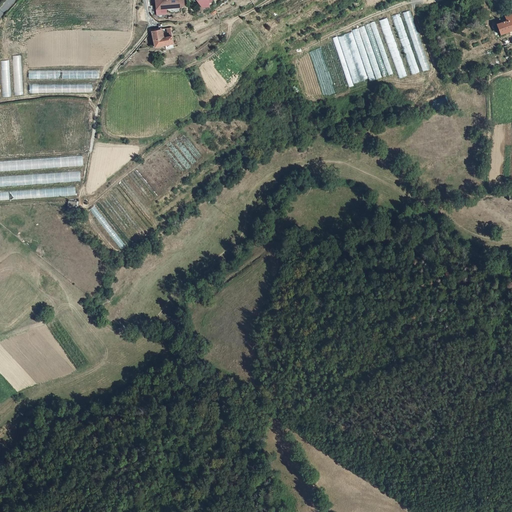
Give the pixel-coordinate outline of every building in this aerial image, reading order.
[(155,0),(156,9),(173,8),(173,0),(178,0),(155,0)] [(403,12),(421,71),(429,69),(411,10),(403,12)] [(392,15),(411,74),(419,72),(400,13),(392,15)] [(511,13),(505,16),(507,21),(497,25),(501,35),(511,30),(511,13)] [(380,19),(396,78),(404,76),(388,17),(380,19)] [(391,74),(377,23),(338,34),(352,83),(368,78),(369,80),(391,74)] [(161,28),(151,31),(151,32),(153,39),(163,37),(161,28)] [(153,39),(155,47),(173,42),(171,35),(167,36),(163,37),(153,39)] [(0,176),(0,186),(5,186),(4,179),(9,179),(9,177),(0,176)] [(143,234),(111,192),(107,195),(139,237),(143,234)] [(90,208),(119,250),(130,242),(101,200),(90,208)]
